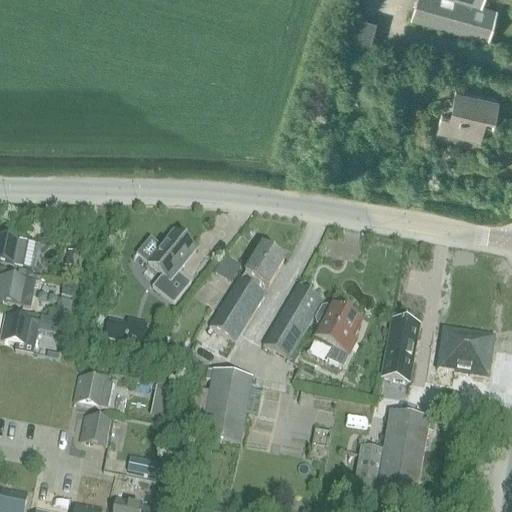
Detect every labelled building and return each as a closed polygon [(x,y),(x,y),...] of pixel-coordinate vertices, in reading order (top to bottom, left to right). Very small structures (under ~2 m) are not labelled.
[(415,0),(409,20),(486,43),(495,10),(480,6),(481,0),(415,0)] [(375,22),(343,13),(335,42),(367,51),(375,22)] [(470,75),(460,73),(457,83),(467,85),(470,75)] [(491,119),(495,100),(455,91),(450,115),(441,113),(436,132),(477,141),(482,117),(491,119)] [(172,230),(158,247),(150,240),(138,254),(160,273),(150,286),(171,303),(189,282),(176,271),(194,249),(172,230)] [(28,243),(21,241),(0,237),(0,263),(13,266),(13,269),(22,271),(28,243)] [(237,279),(207,327),(233,343),(263,295),(255,289),(260,282),(267,286),(283,260),(260,246),(239,280),(237,279)] [(83,254),(73,252),(70,267),(80,269),(83,254)] [(36,284),(26,282),(0,277),(0,302),(20,306),(19,309),(31,311),(36,284)] [(74,288),(63,286),(61,297),(72,299),(74,288)] [(287,362),(323,304),(298,289),(262,346),(287,362)] [(351,340),(360,324),(351,319),(350,314),(344,310),(342,314),(331,308),(313,342),(324,348),(319,356),(341,369),(356,343),(351,340)] [(39,324),(33,322),(5,318),(1,342),(16,345),(14,354),(33,357),(38,333),(39,324)] [(40,319),(39,324),(38,333),(62,337),(64,324),(40,319)] [(110,323),(106,342),(144,351),(150,327),(130,322),(128,327),(110,323)] [(407,385),(417,327),(390,323),(380,380),(407,385)] [(486,379),(492,338),(443,330),(434,384),(451,387),(453,374),(486,379)] [(208,384),(198,439),(240,447),(245,415),(249,393),(251,381),(205,373),(204,383),(208,384)] [(95,374),(94,381),(105,384),(107,384),(108,377),(95,374)] [(113,386),(105,385),(105,384),(94,381),(79,378),(74,402),(99,408),(98,411),(107,413),(113,386)] [(388,412),(381,453),(360,449),(353,489),(374,493),(414,500),(428,420),(388,412)] [(106,450),(112,425),(85,419),(80,444),(106,450)] [(0,490),(0,511),(20,511),(24,495),(0,490)] [(144,511),(145,509),(138,508),(139,503),(114,499),(112,511),(144,511)]
